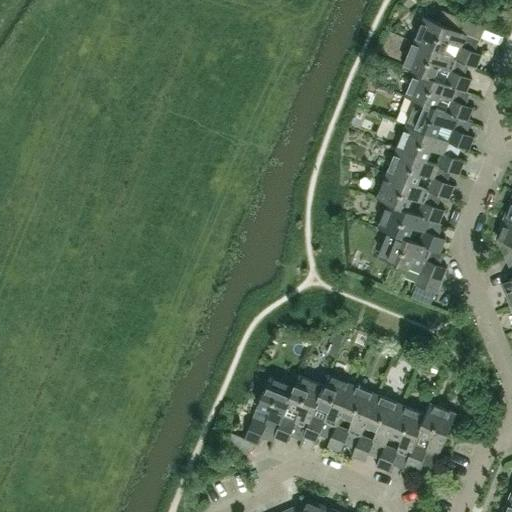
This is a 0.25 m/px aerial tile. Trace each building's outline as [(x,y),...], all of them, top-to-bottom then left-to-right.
[(478,43),(479,40),(424,17),(413,43),(466,65),(476,69),(479,61),(482,54),(479,53),(472,50),(475,42),(478,43)] [(461,75),(466,65),(413,43),(403,68),(415,73),(468,94),(470,95),(471,94),(466,92),(472,79),(461,75)] [(463,105),(468,94),(415,73),(405,97),(469,123),(472,125),(472,123),(468,122),(474,109),(463,105)] [(464,134),(469,123),(405,97),(400,108),(411,113),(406,127),(459,148),(469,152),(475,138),(464,134)] [(384,141),(394,128),(383,119),(373,132),(384,141)] [(455,158),(459,148),(406,127),(396,150),(449,172),(459,176),(465,162),(455,158)] [(445,183),(449,172),(396,150),(386,175),(439,197),(449,201),(455,187),(445,183)] [(435,207),(439,197),(386,175),(376,199),(387,204),(440,226),(442,226),(443,225),(439,224),(444,211),(435,207)] [(437,233),(440,226),(387,204),(377,228),(388,233),(441,254),(444,255),(444,254),(441,252),(446,240),(436,236),(437,233)] [(511,217),(505,214),(496,237),(507,242),(503,250),(510,267),(511,265),(511,217)] [(441,254),(388,233),(379,257),(419,274),(415,284),(436,293),(447,269),(437,265),(441,254)] [(511,265),(510,267),(511,271),(511,277),(500,282),(510,305),(511,304),(511,265)] [(472,325),(478,342),(489,338),(483,321),(472,325)] [(333,332),(330,340),(333,342),(340,344),(344,335),(337,332),(334,331),(333,332)] [(331,435),(352,383),(327,373),(323,384),(301,437),(300,439),(301,439),(303,435),(317,441),(321,431),(331,435)] [(301,437),(323,384),(298,374),(293,386),(272,438),(271,441),(272,442),(274,437),(287,442),(291,432),(301,437)] [(272,438),(293,386),(270,376),(257,406),(253,417),(245,438),(257,443),(262,434),(272,438)] [(355,445),(376,393),(352,383),(331,435),(327,445),(341,451),(345,441),(355,445)] [(380,455),(401,403),(376,393),(355,445),(351,455),(365,461),(369,451),(380,455)] [(433,468),(455,413),(430,402),(426,414),(405,465),(403,468),(405,469),(406,465),(419,470),(423,460),(433,464),(432,467),(433,468)] [(405,465),(426,414),(401,403),(380,455),(375,465),(390,471),(394,461),(405,465)] [(511,511),(511,496),(510,495),(503,511),(511,511)] [(329,511),(331,508),(308,499),(303,510),(296,507),(283,511),(329,511)]
